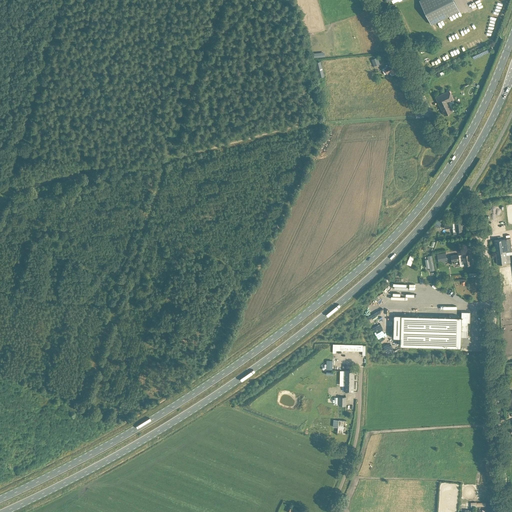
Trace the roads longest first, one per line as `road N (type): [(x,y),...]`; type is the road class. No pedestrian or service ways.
road 1 (primary): [(511,38),(452,164),(366,265),(218,378),(0,500)]
road 2 (primary): [(4,511),(158,432),(374,274),(460,176),(511,75)]
road 3 (unclassified): [(500,453),(491,285),(467,192)]
road 4 (unclassified): [(330,511),(358,428),(360,368)]
